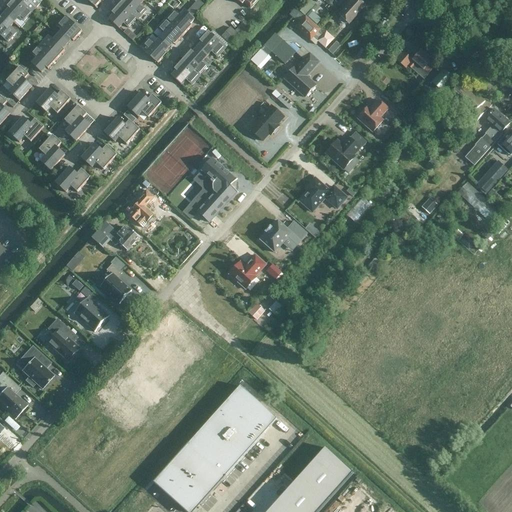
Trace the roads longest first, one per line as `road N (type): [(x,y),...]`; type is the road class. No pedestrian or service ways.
road 1 (residential): [(18,457),(414,9)]
road 2 (track): [(421,511),(169,290)]
road 3 (residential): [(511,97),(414,9)]
